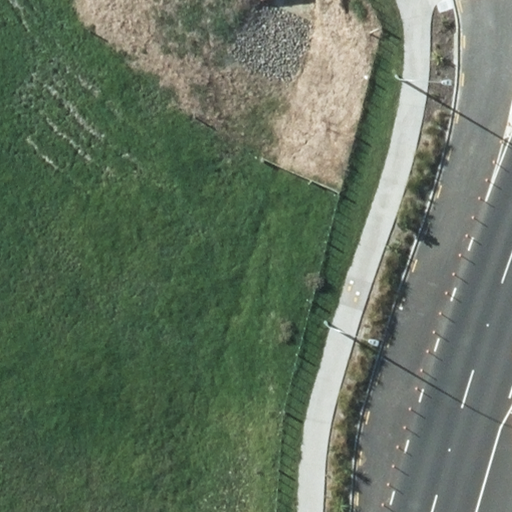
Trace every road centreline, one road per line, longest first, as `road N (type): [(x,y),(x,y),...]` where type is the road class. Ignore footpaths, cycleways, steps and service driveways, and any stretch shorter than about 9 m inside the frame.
road 1 (secondary): [(400,511),(400,428),(492,95),(493,0)]
road 2 (secondary): [(441,511),(511,321)]
